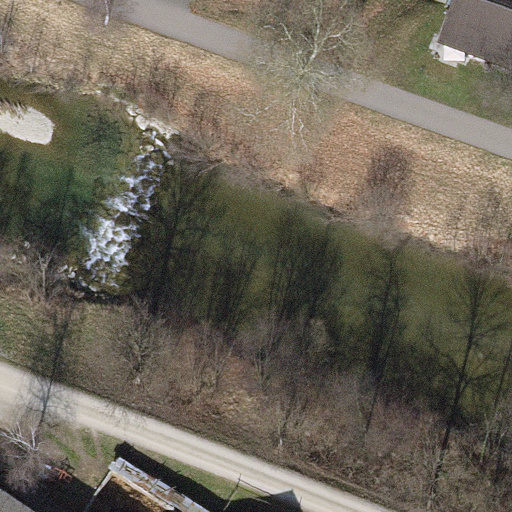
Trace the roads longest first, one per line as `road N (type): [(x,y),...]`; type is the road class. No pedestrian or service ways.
road 1 (track): [(120,0),(511,147)]
road 2 (track): [(0,386),(320,511)]
